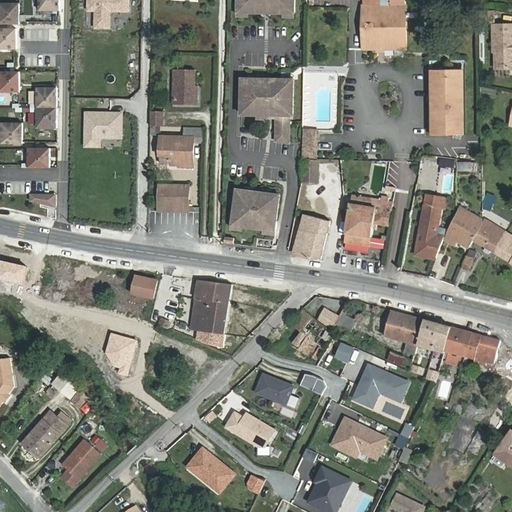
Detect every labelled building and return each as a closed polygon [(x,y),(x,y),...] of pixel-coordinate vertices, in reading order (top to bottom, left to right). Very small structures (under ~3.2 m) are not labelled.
[(60,0),(39,0),(40,11),(61,11),(60,0)] [(95,12),(95,29),(112,29),(112,12),(131,12),(130,0),(87,0),(87,12),(95,12)] [(238,0),(238,17),(251,18),(251,14),(285,15),(285,18),(298,18),(298,0),(238,0)] [(363,1),(363,49),(406,48),(406,7),(381,7),(381,1),(363,1)] [(21,3),(0,2),(0,24),(21,24),(21,3)] [(494,12),(481,12),(481,22),(494,22),(494,12)] [(511,25),(493,25),(494,34),(511,34),(511,25)] [(17,28),(0,28),(0,49),(17,50),(17,28)] [(511,68),(511,34),(494,34),(494,52),(496,52),(496,68),(511,68)] [(192,105),(193,86),(195,86),(195,70),(175,70),(175,105),(192,105)] [(463,70),(433,70),(433,135),(464,135),(463,70)] [(21,71),(0,71),(0,92),(21,93),(21,71)] [(297,78),(242,77),(242,116),(258,117),(259,120),(270,120),(270,117),(276,117),(276,142),(292,144),(292,117),(297,117),(297,78)] [(59,88),(36,88),(36,109),(59,108),(59,88)] [(59,108),(36,109),(36,129),(59,129),(59,108)] [(165,110),(151,110),(151,124),(165,125),(165,110)] [(85,111),(85,148),(102,148),(102,139),(124,139),(124,112),(85,111)] [(24,145),(24,123),(2,123),(2,144),(24,145)] [(304,134),(303,158),(317,159),(318,135),(304,134)] [(195,138),(161,137),(161,156),(168,156),(170,165),(194,166),(195,138)] [(51,148),(29,148),(29,168),(51,168),(51,148)] [(479,172),(479,162),(458,161),(458,171),(479,172)] [(304,162),(303,182),(317,182),(318,162),(304,162)] [(1,169),(0,195),(15,195),(15,169),(1,169)] [(190,186),(160,185),(159,207),(190,208),(190,186)] [(232,231),(245,232),(245,229),(265,232),(264,235),(278,236),(283,194),(238,188),(232,231)] [(492,210),(497,195),(488,192),(483,208),(492,210)] [(389,226),(391,211),(392,212),(394,203),(389,202),(390,198),(382,197),(381,201),(353,196),(347,233),(348,233),(346,241),(371,246),(375,224),(389,226)] [(437,236),(443,200),(427,198),(418,254),(437,260),(445,240),(437,236)] [(483,224),(483,220),(460,207),(448,232),(455,236),(453,240),(458,243),(459,242),(470,248),(474,240),(483,224)] [(322,259),(323,257),(331,221),(306,214),(302,229),(301,229),(295,253),(322,259)] [(495,252),(507,233),(485,220),(483,224),(474,240),(495,252)] [(511,235),(507,233),(495,252),(511,262),(511,235)] [(468,255),(462,269),(469,272),(474,258),(468,255)] [(154,298),(158,281),(137,276),(133,294),(154,298)] [(197,339),(222,347),(232,285),(200,280),(196,309),(201,310),(197,339)] [(340,315),(325,306),(317,319),(332,328),(340,315)] [(294,343),(318,361),(333,333),(305,310),(293,325),(302,332),(294,343)] [(441,370),(445,353),(446,351),(452,327),(425,320),(392,311),(385,336),(435,350),(430,367),(441,370)] [(351,331),(356,321),(343,314),(338,324),(351,331)] [(162,319),(160,324),(169,327),(171,323),(162,319)] [(122,374),(134,332),(107,324),(100,350),(108,352),(103,369),(122,374)] [(452,327),(446,351),(449,352),(446,363),(458,366),(461,356),(466,357),(473,333),(452,327)] [(501,341),(473,333),(466,357),(475,359),(474,363),(485,366),(486,362),(495,364),(501,341)] [(347,362),(353,348),(342,342),(336,357),(347,362)] [(389,361),(402,366),(405,358),(392,353),(389,361)] [(0,410),(0,407),(16,385),(12,357),(0,358),(0,415),(1,416),(0,410)] [(370,366),(355,400),(374,408),(380,393),(393,398),(394,396),(403,400),(410,384),(370,366)] [(61,372),(53,385),(75,398),(83,384),(61,372)] [(294,386),(264,374),(256,393),(287,405),(294,386)] [(237,411),(228,426),(260,446),(267,446),(277,430),(248,412),(246,417),(237,411)] [(40,458),(68,426),(52,412),(24,444),(40,458)] [(388,438),(347,418),(339,434),(345,437),(340,448),(358,457),(361,450),(378,458),(388,438)] [(511,432),(496,454),(511,465),(511,432)] [(339,434),(334,445),(340,448),(345,437),(339,434)] [(74,487),(102,454),(86,440),(64,465),(73,473),(71,474),(69,473),(64,478),(74,487)] [(208,450),(205,447),(199,454),(202,457),(208,450)] [(304,456),(315,462),(319,453),(308,447),(304,456)] [(406,447),(400,461),(407,464),(413,450),(406,447)] [(236,474),(208,450),(202,457),(199,454),(190,465),(215,487),(224,476),(230,481),(236,474)] [(351,479),(323,465),(316,479),(320,481),(314,493),(313,493),(309,499),(335,511),(340,502),(335,499),(341,487),(346,489),(351,479)] [(215,487),(221,492),(230,481),(224,476),(215,487)] [(397,494),(391,507),(402,511),(421,511),(424,507),(397,494)] [(2,511),(8,503),(0,497),(0,511),(2,511)]
